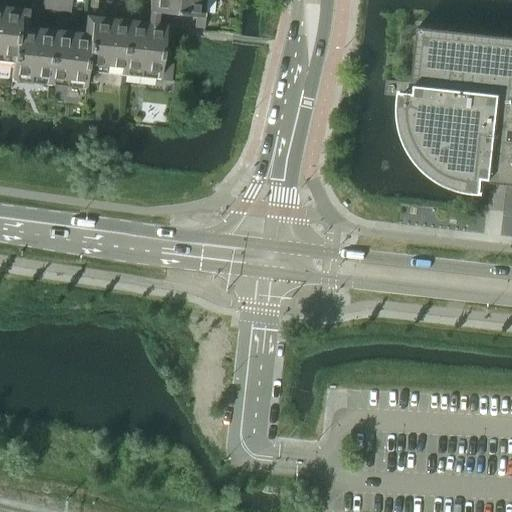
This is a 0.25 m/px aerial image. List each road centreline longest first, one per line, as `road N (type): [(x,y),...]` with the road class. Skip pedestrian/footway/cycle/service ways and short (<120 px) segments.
road 1 (secondary): [(271,258),(328,279),(511,298)]
road 2 (secondary): [(511,273),(331,253),(271,258)]
road 3 (secondary): [(0,222),(194,247)]
road 4 (tertiary): [(283,179),(307,52)]
